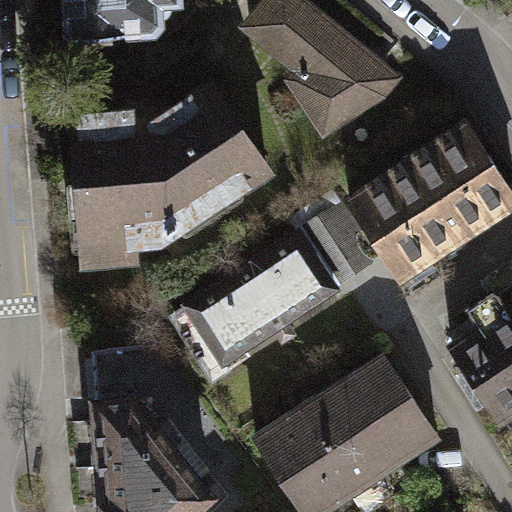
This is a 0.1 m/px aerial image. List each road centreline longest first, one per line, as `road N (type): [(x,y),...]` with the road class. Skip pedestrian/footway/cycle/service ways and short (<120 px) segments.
road 1 (residential): [(0,416),(16,342),(0,138)]
road 2 (residential): [(511,511),(394,329)]
road 3 (residential): [(412,0),(511,90)]
